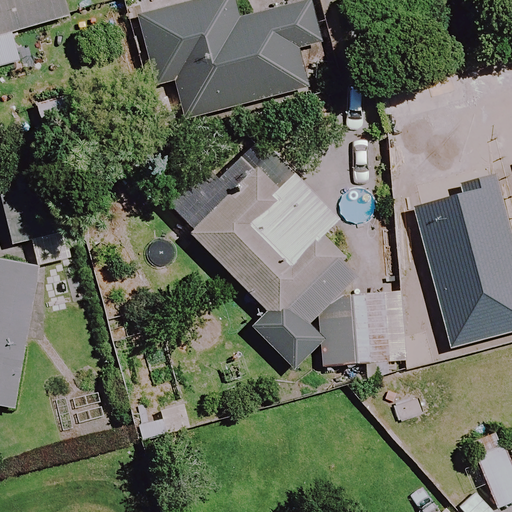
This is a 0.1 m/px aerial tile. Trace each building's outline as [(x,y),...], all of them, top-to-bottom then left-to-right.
[(65,19),(59,0),(0,0),(0,68),(15,65),(6,36),(65,19)] [(236,21),(230,0),(212,0),(135,19),(151,85),(170,81),(179,120),(300,91),(290,49),(313,43),(304,5),(236,21)] [(485,115),(474,62),(369,85),(380,137),(485,115)] [(185,237),(255,309),(239,324),(285,372),(302,356),(319,373),(400,361),(389,288),(341,295),(337,265),(314,242),(332,225),(289,180),(273,195),(251,173),(185,237)] [(0,184),(0,232),(2,232),(4,243),(35,236),(21,180),(0,184)] [(511,296),(511,190),(456,206),(483,305),(511,296)] [(29,270),(0,265),(0,410),(8,412),(29,270)] [(492,511),(511,504),(511,474),(497,434),(466,445),(491,511),(492,511)]
